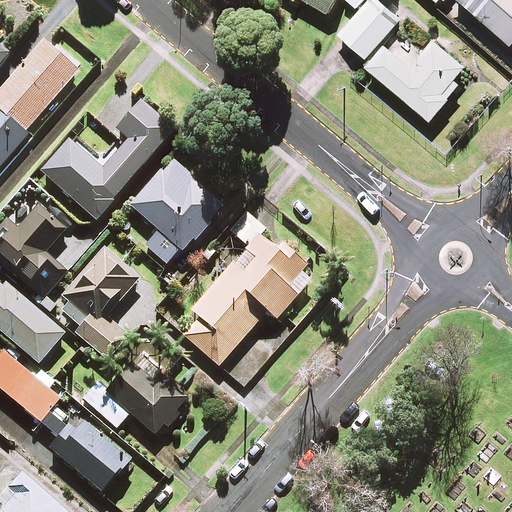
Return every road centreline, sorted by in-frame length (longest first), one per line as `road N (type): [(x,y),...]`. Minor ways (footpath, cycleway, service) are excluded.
road 1 (residential): [(432,238),(148,0)]
road 2 (residential): [(435,279),(227,511)]
